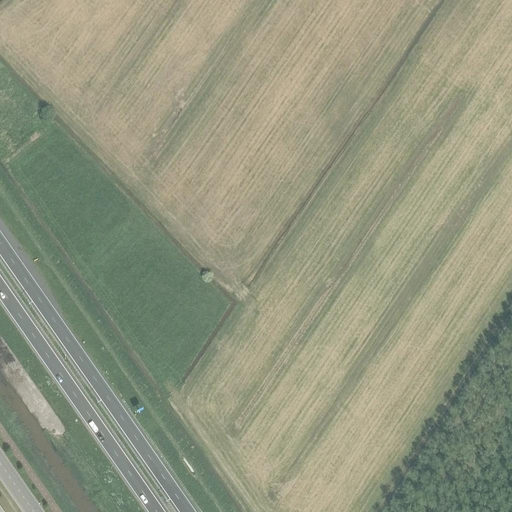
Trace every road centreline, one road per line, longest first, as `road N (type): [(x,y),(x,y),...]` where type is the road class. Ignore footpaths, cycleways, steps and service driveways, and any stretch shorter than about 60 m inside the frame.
road 1 (trunk): [(186,511),(0,244)]
road 2 (trunk): [(0,287),(156,511)]
